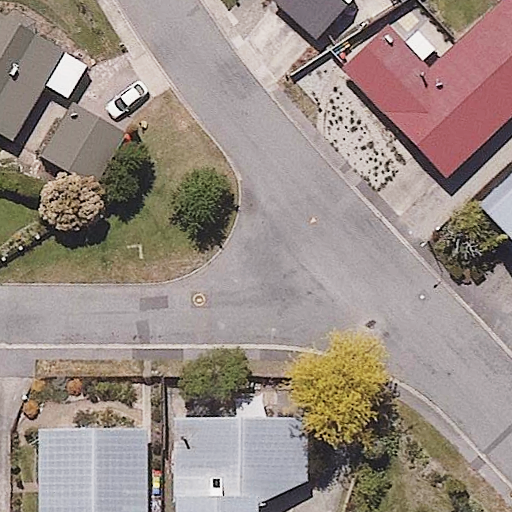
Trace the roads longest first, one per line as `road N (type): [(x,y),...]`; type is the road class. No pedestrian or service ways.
road 1 (residential): [(377,271),(272,311),(0,316)]
road 2 (residential): [(377,271),(162,0)]
road 3 (residential): [(511,415),(377,271)]
